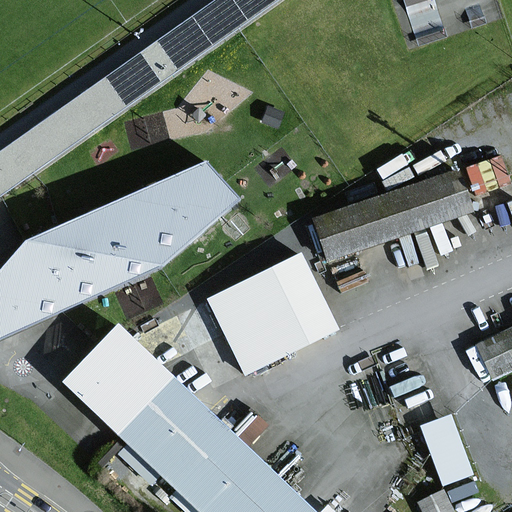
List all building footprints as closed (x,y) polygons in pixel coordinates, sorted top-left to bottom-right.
[(0,192),(275,0),(221,0),(0,155),(0,192)] [(0,270),(0,337),(156,272),(234,200),(201,165),(25,244),(0,270)] [(456,173),(314,221),(327,259),(469,212),(456,173)] [(295,259),(209,301),(244,372),(330,329),(295,259)] [(511,329),(479,345),(494,376),(511,367),(511,329)] [(113,330),(68,378),(62,384),(196,511),(304,511),(295,503),(250,460),(194,407),(156,371),(113,330)] [(447,418),(421,428),(442,484),(468,474),(447,418)] [(451,511),(442,493),(418,504),(422,511),(451,511)]
